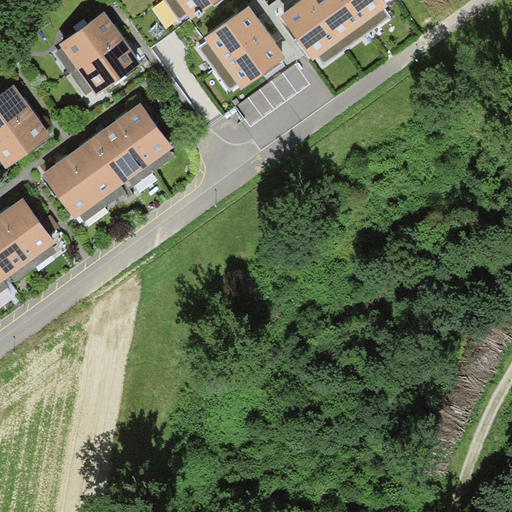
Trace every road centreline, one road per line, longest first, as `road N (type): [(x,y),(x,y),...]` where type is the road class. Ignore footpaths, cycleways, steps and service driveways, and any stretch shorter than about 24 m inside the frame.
road 1 (residential): [(0,346),(483,0)]
road 2 (track): [(511,369),(500,382),(459,511)]
road 3 (unknown): [(0,180),(63,121),(64,97),(41,62)]
